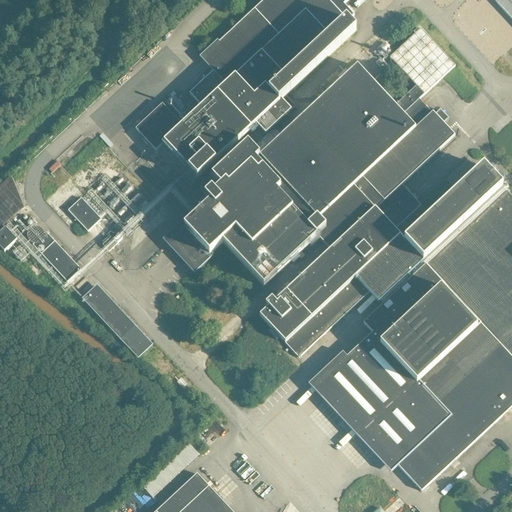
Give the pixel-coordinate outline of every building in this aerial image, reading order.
[(398,467),(422,492),(511,407),(511,197),(483,167),(404,241),(395,231),(421,206),(402,186),(455,137),(444,125),(449,120),(440,112),(436,116),(433,113),(432,114),(419,100),(455,66),(421,30),(420,31),(418,29),(414,33),(415,35),(390,58),(416,87),(394,107),(357,67),(351,73),(342,81),(296,124),(287,115),(296,107),(286,96),(356,31),(348,22),(354,16),(344,5),(349,0),(265,0),(219,43),(205,56),(219,71),(215,74),(213,72),(189,94),(202,108),(182,126),(162,105),(136,130),(156,151),(164,144),(198,180),(256,125),(266,135),(273,129),(274,129),(252,150),(248,145),(212,179),(221,188),(215,194),(212,191),(205,198),(211,204),(194,219),(171,241),(197,268),(211,255),(223,244),(264,287),(317,238),(330,251),(275,303),(272,300),(266,305),(269,308),(260,317),(299,359),(369,293),(370,292),(369,291),(373,288),(383,299),(392,291),(395,294),(383,305),(363,324),(372,334),(347,358),(320,383),(398,467)] [(511,0),(496,0),(495,2),(511,20),(511,0)] [(385,43),(376,51),(381,56),(389,48),(385,43)] [(101,220),(81,199),(68,211),(88,233),(101,220)] [(0,233),(0,249),(3,253),(16,241),(5,229),(0,233)] [(46,233),(45,235),(34,245),(33,246),(67,283),(81,271),(72,261),(46,233)] [(114,242),(110,238),(103,245),(109,252),(116,245),(114,242)] [(19,248),(27,256),(32,252),(24,244),(19,248)] [(29,268),(38,277),(42,273),(34,264),(29,268)] [(97,288),(85,300),(138,357),(151,346),(97,288)] [(158,499),(204,455),(194,445),(147,488),(158,499)] [(156,511),(231,511),(197,475),(156,511)]
